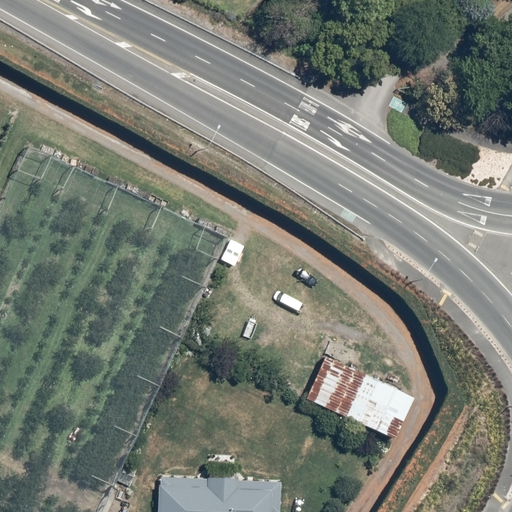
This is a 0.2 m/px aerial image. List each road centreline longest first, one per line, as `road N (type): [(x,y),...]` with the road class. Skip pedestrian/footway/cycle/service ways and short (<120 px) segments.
road 1 (secondary): [(511,328),(461,270),(311,165),(3,0)]
road 2 (secondary): [(73,0),(323,124),(427,187),(511,215)]
